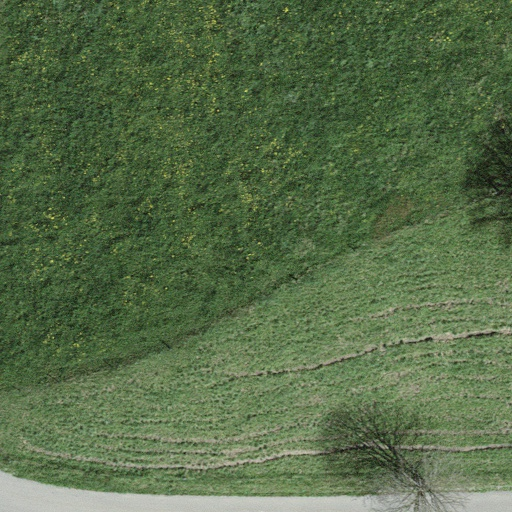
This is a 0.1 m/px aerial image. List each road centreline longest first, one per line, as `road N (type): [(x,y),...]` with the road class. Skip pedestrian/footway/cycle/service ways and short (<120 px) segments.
road 1 (unclassified): [(297,511),(511,506)]
road 2 (unclassified): [(0,497),(178,511)]
